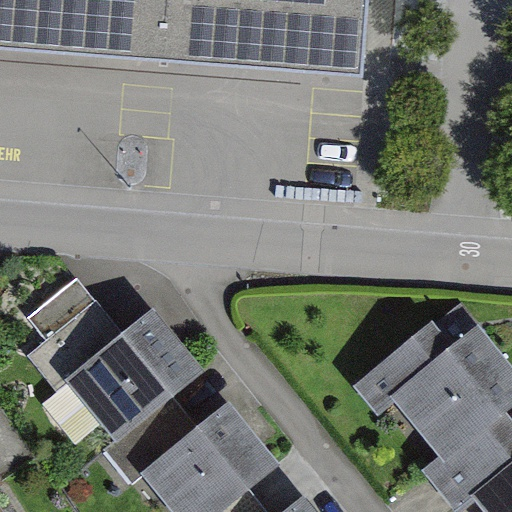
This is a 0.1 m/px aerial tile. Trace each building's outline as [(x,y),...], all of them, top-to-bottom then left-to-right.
[(0,0),(0,47),(365,75),(370,0),(0,0)] [(216,409),(166,335),(99,380),(149,454),(216,409)] [(458,337),(387,399),(413,428),(432,411),(478,465),(460,481),(486,511),(503,511),(510,506),(511,509),(511,339),(510,338),(481,363),(458,337)] [(276,511),(291,502),(241,430),(171,478),(194,511),(276,511)] [(0,511),(19,511),(0,483),(0,511)]
